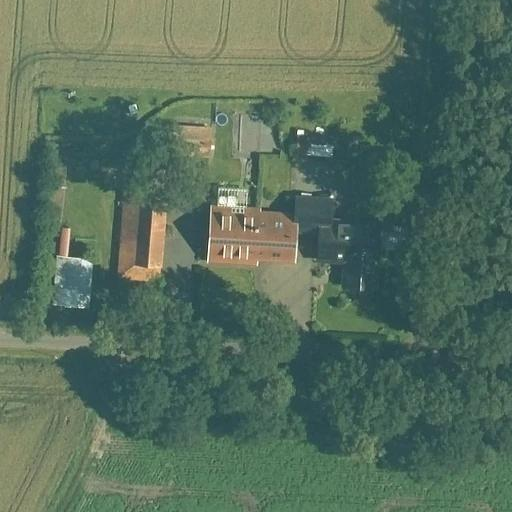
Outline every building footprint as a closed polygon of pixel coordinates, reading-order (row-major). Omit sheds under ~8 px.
[(167,131),(168,158),(207,158),(207,130),(167,131)] [(296,132),(297,157),(328,156),(327,131),(296,132)] [(118,204),(118,288),(159,288),(159,204),(118,204)] [(307,261),(307,286),(378,287),(379,234),(328,233),(328,217),(281,217),(281,218),(207,217),(206,266),(288,266),(288,260),(307,261)] [(54,260),(52,310),(85,311),(87,261),(54,260)]
